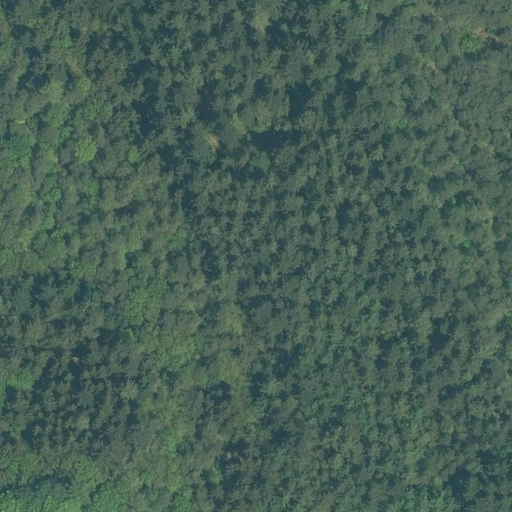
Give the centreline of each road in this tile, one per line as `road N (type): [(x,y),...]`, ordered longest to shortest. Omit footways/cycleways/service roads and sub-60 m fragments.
road 1 (track): [(124,0),(70,56),(64,75),(59,223),(34,298)]
road 2 (track): [(78,511),(129,434),(131,358),(72,303),(0,289)]
